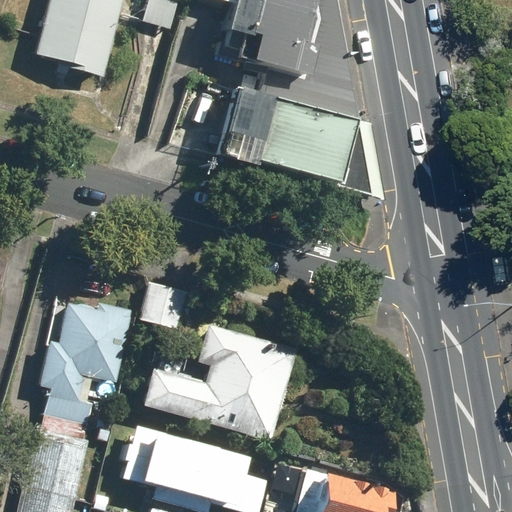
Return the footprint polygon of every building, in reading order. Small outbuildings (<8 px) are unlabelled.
[(57,69),(92,78),(112,0),(38,0),(25,54),(58,63),(57,69)] [(136,0),(131,20),(160,28),(167,0),(170,1),(170,0),(136,0)] [(253,64),(245,93),(348,122),(325,0),(216,0),(209,27),(231,34),(226,57),(253,64)] [(224,87),(206,155),(362,195),(348,122),(245,93),(224,87)] [(140,282),(131,319),(168,328),(177,292),(140,282)] [(27,427),(7,511),(62,511),(79,439),(74,438),(82,402),(70,399),(75,375),(107,382),(123,310),(90,302),(88,309),(57,302),(48,343),(41,341),(31,386),(41,388),(32,428),(27,427)] [(143,368),(132,405),(261,442),(287,349),(199,324),(188,362),(201,365),(195,383),(143,368)] [(128,426),(114,476),(195,499),(196,495),(222,502),(233,461),(205,454),(207,448),(128,426)] [(368,511),(378,482),(342,470),(339,480),(299,467),(284,511),(368,511)]
